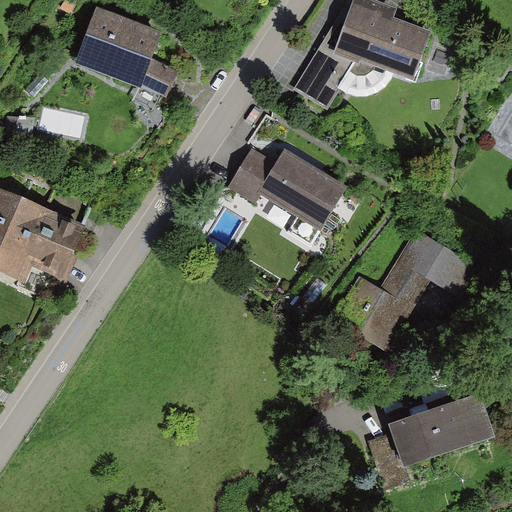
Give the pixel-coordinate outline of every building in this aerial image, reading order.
[(392,8),(365,0),(355,0),(301,92),(325,107),(339,82),(356,89),(372,86),(382,79),(388,70),(410,77),(429,32),(388,17),(392,8)] [(162,35),(96,11),(76,66),(113,79),(143,90),(162,35)] [(48,81),(41,75),(27,91),(34,98),(48,81)] [(324,240),(350,191),(283,156),(277,169),(254,157),(234,193),(324,240)] [(89,227),(0,191),(0,277),(25,287),(32,270),(66,284),(89,227)] [(487,266),(420,229),(383,293),(375,289),(347,338),(390,362),(430,290),(463,309),(487,266)] [(482,397),(392,430),(408,474),(498,441),(482,397)]
